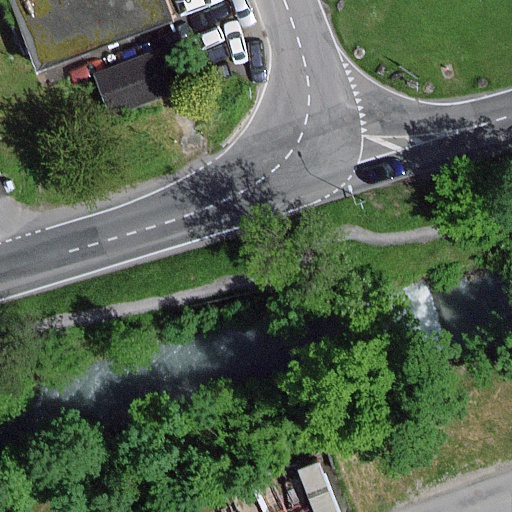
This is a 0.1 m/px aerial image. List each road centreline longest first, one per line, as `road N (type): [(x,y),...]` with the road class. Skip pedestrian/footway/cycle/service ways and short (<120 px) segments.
road 1 (secondary): [(281,166),(179,219),(0,268)]
road 2 (secondary): [(511,115),(281,166)]
road 3 (unclassified): [(285,0),(312,107),(281,166)]
